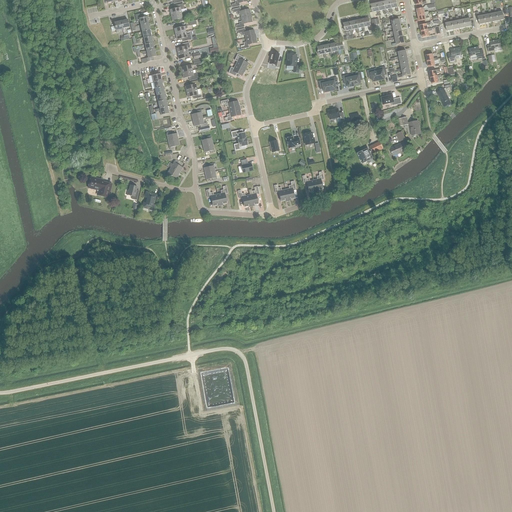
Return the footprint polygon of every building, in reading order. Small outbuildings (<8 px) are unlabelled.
[(395,0),(392,0),(389,1),(391,9),(392,9),(395,8),(396,12),(399,12),(398,7),(397,7),(395,0)] [(389,1),(383,2),(385,10),(386,10),(389,9),(390,14),(393,13),(392,9),(391,9),(389,1)] [(383,2),(377,3),(379,11),(383,10),(384,15),(386,14),(386,10),(385,10),(383,2)] [(377,3),(371,5),(372,13),(377,12),(378,16),(380,16),(379,11),(377,3)] [(171,15),(181,13),(180,10),(184,9),(183,4),(174,6),(175,9),(170,10),(171,15)] [(240,8),(233,10),(233,13),(237,12),(237,15),(240,14),(241,18),(251,16),(249,9),(241,11),(240,8)] [(498,13),(497,9),(494,9),(495,13),(496,13),(497,21),(504,20),(503,12),(498,13)] [(491,10),(488,10),(489,15),(490,14),(491,22),(497,21),(496,13),(495,13),(491,14),(491,10)] [(485,11),(482,11),(483,16),(484,16),(485,23),(491,22),(490,14),(489,15),(485,15),(485,11)] [(479,12),(476,13),(477,17),(478,17),(479,25),(485,23),(484,16),(483,16),(479,17),(479,12)] [(181,13),(171,15),(172,21),(177,19),(178,22),(187,20),(186,15),(182,16),(181,13)] [(148,23),(147,20),(148,20),(148,17),(142,18),(141,14),(135,15),(137,22),(139,21),(140,25),(148,23)] [(464,15),(462,15),(463,20),(464,20),(465,28),(472,26),(470,18),(465,19),(464,15)] [(239,25),(236,25),(237,29),(244,27),(243,24),(252,22),(251,16),(241,18),(241,21),(239,22),(239,25)] [(458,16),(456,17),(457,21),(458,21),(459,29),(465,28),(464,20),(463,20),(459,21),(458,16)] [(364,27),(365,28),(368,27),(369,31),(372,30),(371,26),(370,26),(369,18),(362,19),(364,28),(364,27)] [(452,18),(450,18),(451,22),(453,30),(459,29),(458,21),(457,21),(453,22),(452,18)] [(127,20),(123,21),(123,19),(120,20),(121,21),(122,29),(129,27),(127,20)] [(365,32),(365,28),(364,27),(364,28),(362,19),(356,21),(357,29),(358,29),(362,28),(363,32),(364,37),(366,36),(365,32)] [(393,27),(400,25),(399,19),(391,21),(392,26),(388,27),(389,29),(393,28),(393,27)] [(446,19),(444,19),(444,24),(445,24),(447,31),(453,30),(451,22),(447,23),(446,19)] [(117,22),(117,21),(114,22),(115,26),(111,27),(112,31),(116,30),(116,33),(119,33),(119,32),(123,31),(122,29),(121,21),(117,22)] [(356,21),(350,22),(351,30),(352,30),(356,29),(357,34),(359,33),(358,29),(357,29),(356,21)] [(350,22),(343,24),(345,32),(350,31),(351,35),(353,35),(352,30),(351,30),(350,22)] [(428,30),(428,29),(427,26),(431,25),(431,22),(426,23),(426,24),(420,25),(421,32),(428,30)] [(149,23),(148,23),(140,25),(142,32),(150,30),(149,26),(150,26),(149,23)] [(394,33),(402,31),(400,25),(393,27),(393,28),(394,32),(389,32),(390,35),(394,34),(394,33)] [(176,34),(185,32),(185,29),(187,28),(187,26),(174,29),(176,34)] [(432,31),(432,28),(428,29),(428,30),(421,32),(422,38),(429,36),(428,32),(432,31)] [(244,29),(237,30),(238,34),(241,33),(242,36),(244,35),(245,39),(255,36),(254,30),(245,32),(244,29)] [(151,36),(150,33),(151,33),(151,30),(150,30),(142,32),(139,33),(139,35),(142,34),(143,38),(151,36)] [(395,37),(391,38),(391,41),(395,40),(395,39),(403,37),(402,31),(394,33),(394,34),(395,37)] [(185,32),(176,34),(177,40),(182,39),(183,42),(191,40),(190,34),(186,35),(185,32)] [(153,43),(152,39),(153,39),(152,36),(151,36),(143,38),(145,45),(153,43)] [(244,45),(240,46),(241,49),(248,48),(248,45),(256,43),(255,36),(245,39),(246,42),(243,43),(244,45)] [(395,39),(395,40),(396,43),(392,44),(392,46),(397,46),(397,45),(404,43),(403,37),(395,39)] [(490,45),(487,46),(488,52),(495,51),(494,49),(501,48),(500,40),(490,42),(490,45)] [(342,42),(336,43),(338,51),(342,50),(343,55),(345,54),(344,49),(342,42)] [(154,49),(153,46),(154,46),(154,43),(153,43),(145,45),(146,51),(154,49)] [(178,54),(188,52),(187,49),(190,48),(189,43),(181,44),(182,47),(177,49),(178,54)] [(336,43),(330,44),(332,52),(336,52),(337,59),(340,59),(339,56),(339,55),(338,51),(336,43)] [(330,44),(324,46),(325,54),(326,54),(330,53),(331,57),(333,57),(332,52),(330,44)] [(327,58),(326,54),(325,54),(324,46),(317,47),(319,55),(324,54),(325,59),(327,58)] [(479,47),(469,49),(470,57),(477,56),(478,61),(485,59),(483,50),(480,51),(479,47)] [(456,62),(456,59),(455,57),(462,56),(460,48),(450,50),(451,53),(448,54),(450,64),(456,62)] [(155,52),(156,52),(155,49),(154,49),(146,51),(142,52),(143,55),(147,54),(148,58),(145,59),(146,62),(154,60),(153,57),(156,56),(155,52)] [(391,59),(391,61),(395,60),(399,59),(399,58),(407,57),(406,50),(398,52),(399,57),(395,58),(391,59)] [(272,52),(269,64),(276,66),(276,67),(279,68),(280,62),(277,61),(279,54),(272,52)] [(296,66),(296,55),(288,54),(287,61),(286,61),(286,66),(293,67),(293,72),(298,73),(299,66),(296,66)] [(245,70),(248,63),(243,61),(244,58),(237,55),(234,60),(237,62),(235,65),(236,66),(245,70)] [(400,64),(408,63),(407,57),(399,58),(399,59),(400,63),(396,64),(397,66),(401,65),(400,64)] [(402,70),(409,69),(408,63),(400,64),(401,65),(401,69),(397,70),(398,72),(402,71),(402,70)] [(245,70),(236,66),(235,65),(234,69),(231,67),(228,73),(235,76),(236,74),(242,76),(245,70)] [(379,81),(385,80),(384,74),(386,74),(385,67),(380,68),(380,71),(377,72),(379,81)] [(376,69),(367,71),(368,79),(372,78),(373,82),(379,81),(377,72),(376,69)] [(402,70),(402,71),(403,75),(398,76),(399,78),(403,77),(403,76),(411,75),(409,69),(402,70)] [(437,76),(436,72),(440,71),(440,69),(436,70),(436,71),(429,72),(430,78),(437,77),(437,76)] [(192,71),(182,73),(183,78),(189,77),(189,81),(198,79),(197,73),(193,74),(192,71)] [(354,86),(361,85),(359,80),(362,79),(361,72),(355,74),(356,77),(352,77),(354,86)] [(161,81),(161,80),(160,77),(161,77),(161,74),(152,76),(153,82),(161,81)] [(349,78),(348,75),(342,76),(344,83),(347,82),(348,88),(354,86),(352,77),(349,78)] [(442,77),(441,76),(441,75),(437,76),(437,77),(430,78),(432,84),(439,83),(438,78),(442,77)] [(330,92),(336,90),(335,85),(338,84),(336,78),(331,79),(332,82),(328,83),(330,92)] [(163,87),(162,83),(163,83),(162,80),(161,80),(161,81),(153,82),(155,89),(163,87)] [(325,83),(324,80),(318,82),(319,89),(323,88),(324,93),(330,92),(328,83),(325,83)] [(187,92),(196,90),(196,87),(199,86),(197,81),(191,82),(192,85),(185,87),(187,92)] [(164,94),(164,93),(163,90),(164,90),(164,87),(163,87),(155,89),(156,95),(164,94)] [(451,104),(444,89),(437,93),(444,107),(451,104)] [(196,90),(187,92),(188,98),(193,96),(193,99),(201,98),(200,95),(198,95),(196,90)] [(166,100),(165,96),(166,96),(165,93),(164,93),(164,94),(156,95),(158,102),(166,100)] [(393,99),(392,96),(381,98),(383,105),(391,103),(392,106),(398,105),(397,99),(393,99)] [(167,107),(167,106),(166,103),(168,103),(167,100),(166,100),(158,102),(159,108),(167,107)] [(229,103),(228,100),(220,102),(221,105),(224,104),(225,107),(228,107),(229,110),(239,108),(238,101),(229,103)] [(156,112),(160,111),(161,115),(169,113),(168,109),(169,109),(168,106),(167,106),(167,107),(159,108),(159,109),(155,110),(156,112)] [(225,122),(232,120),(232,117),(241,115),(239,108),(229,110),(230,114),(227,115),(227,118),(224,118),(225,122)] [(338,109),(335,110),(334,109),(331,110),(331,111),(328,112),(327,113),(328,115),(329,116),(330,119),(340,117),(338,109)] [(197,113),(191,115),(193,121),(203,118),(201,110),(196,111),(197,113)] [(203,118),(193,121),(194,127),(199,126),(200,128),(205,127),(203,118)] [(412,136),(420,134),(417,121),(410,123),(412,136)] [(239,131),(231,132),(232,138),(237,137),(237,140),(246,138),(245,133),(239,134),(239,131)] [(406,139),(402,131),(397,134),(399,139),(400,138),(401,141),(406,139)] [(170,133),(166,134),(168,142),(178,139),(177,133),(171,135),(170,133)] [(312,139),(311,133),(303,134),(306,145),(314,143),(313,139),(312,139)] [(207,139),(201,140),(203,147),(213,144),(211,136),(207,137),(207,139)] [(293,139),(293,137),(286,139),(288,149),(295,147),(295,146),(300,145),(299,138),(293,139)] [(238,144),(233,145),(235,151),(243,149),(242,146),(247,145),(246,138),(237,140),(238,144)] [(178,139),(168,142),(170,150),(174,149),(174,147),(179,146),(178,139)] [(276,141),(269,142),(272,153),(279,151),(278,148),(276,141)] [(380,142),(369,147),(373,154),(383,149),(380,142)] [(393,156),(407,150),(403,143),(390,149),(393,156)] [(213,144),(203,147),(204,153),(210,151),(210,153),(215,152),(213,144)] [(368,149),(358,154),(362,164),(373,159),(368,149)] [(252,171),(251,164),(248,165),(247,160),(241,161),(242,166),(241,166),(243,173),(252,171)] [(175,161),(170,168),(179,173),(183,168),(177,165),(178,163),(175,161)] [(209,167),(204,168),(205,174),(215,172),(214,167),(213,164),(209,165),(209,167)] [(170,168),(166,175),(170,177),(171,176),(176,179),(179,173),(170,168)] [(215,172),(205,174),(206,180),(212,179),(213,181),(217,180),(215,172)] [(317,180),(313,181),(316,191),(323,189),(321,180),(324,180),(322,172),(319,173),(319,176),(317,177),(317,180)] [(316,191),(313,181),(310,181),(309,178),(306,179),(305,176),(302,177),(304,184),(307,183),(309,192),(316,191)] [(112,184),(111,184),(102,182),(103,180),(91,177),(88,188),(98,191),(97,195),(108,198),(112,184)] [(285,190),(287,200),(294,199),(292,190),(296,189),(294,181),(290,182),(291,185),(288,186),(289,189),(285,190)] [(130,185),(128,195),(132,196),(131,199),(137,200),(139,191),(136,190),(137,187),(130,185)] [(278,188),(277,185),(274,186),(275,193),(278,193),(281,202),(287,200),(285,190),(281,191),(281,188),(278,188)] [(221,194),(217,195),(220,205),(227,203),(224,194),(228,194),(226,186),(222,187),(223,190),(220,191),(221,194)] [(251,206),(258,204),(256,195),(259,194),(257,187),(254,188),(255,191),(252,191),(253,194),(249,195),(251,206)] [(220,205),(217,195),(213,195),(213,192),(210,193),(209,190),(206,191),(207,198),(211,197),(213,206),(220,205)] [(241,194),(241,191),(237,191),(239,199),(242,198),(244,207),(251,206),(249,195),(245,196),(244,193),(241,194)] [(145,202),(143,207),(143,208),(143,207),(152,210),(153,210),(153,205),(154,200),(157,195),(156,195),(147,193),(147,192),(146,192),(146,197),(145,202)]
